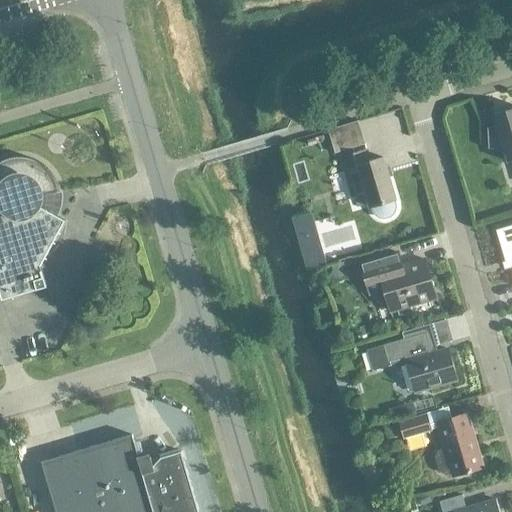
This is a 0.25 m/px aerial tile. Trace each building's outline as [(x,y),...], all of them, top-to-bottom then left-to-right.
[(488,145),(489,145),(502,145),(508,162),(511,160),(511,108),(493,114),(497,125),(488,128),(487,128),(488,145)] [(395,200),(383,158),(370,161),(366,150),(340,158),(352,197),(365,193),(371,211),(372,214),(375,217),(379,220),(383,220),(390,218),(393,215),(395,212),(396,208),(395,203),(394,200),(395,200)] [(0,294),(2,300),(47,287),(40,266),(65,220),(50,212),(53,194),(59,193),(59,190),(58,187),(57,183),(55,180),(54,177),(52,174),(50,171),(48,169),(45,166),(42,164),(39,162),(36,161),(33,159),(30,158),(26,157),(23,157),(19,157),(16,157),(12,157),(9,158),(6,159),(2,161),(0,161),(0,294)] [(511,225),(496,230),(507,269),(511,267),(511,225)] [(323,253),(303,259),(306,271),(326,264),(323,253)] [(431,282),(425,260),(402,267),(398,253),(360,264),(369,294),(383,290),(387,300),(392,299),(395,310),(431,299),(426,283),(431,282)] [(402,340),(383,345),(366,351),(372,371),(390,366),(389,362),(405,358),(415,393),(456,381),(447,349),(454,347),(446,320),(400,333),(402,340)] [(401,406),(390,410),(393,417),(403,414),(401,406)] [(437,423),(444,449),(439,451),(435,457),(439,472),(446,475),(452,474),(453,477),(482,468),(466,414),(437,423)] [(399,423),(404,438),(431,430),(426,415),(399,423)] [(138,457),(132,435),(41,462),(55,511),(198,511),(181,451),(151,460),(150,457),(149,457),(149,454),(138,457)] [(499,511),(495,500),(466,508),(462,495),(439,502),(442,511),(499,511)]
